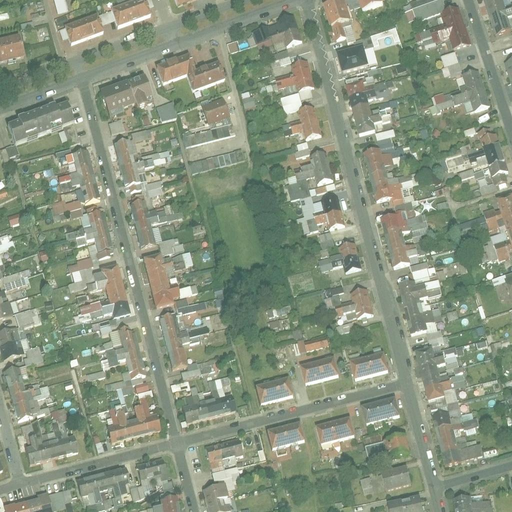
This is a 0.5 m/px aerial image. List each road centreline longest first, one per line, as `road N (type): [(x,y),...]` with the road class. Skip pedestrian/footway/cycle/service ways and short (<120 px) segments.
road 1 (residential): [(408,384),(307,0)]
road 2 (residential): [(177,443),(82,78)]
road 3 (residential): [(177,443),(408,384)]
road 4 (residential): [(22,483),(177,443)]
road 5 (residential): [(511,131),(468,0)]
road 6 (residential): [(173,47),(298,0)]
